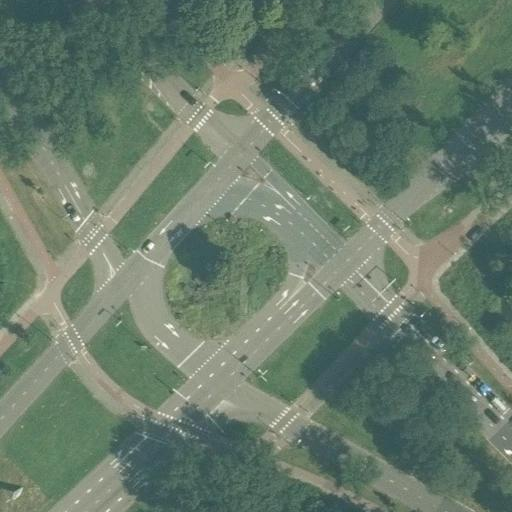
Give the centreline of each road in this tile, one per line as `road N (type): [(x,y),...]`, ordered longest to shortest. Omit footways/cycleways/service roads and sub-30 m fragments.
road 1 (primary): [(215,378),(442,511)]
road 2 (primary): [(343,266),(511,94)]
road 3 (primary): [(511,433),(343,266)]
road 4 (residential): [(0,90),(122,290)]
road 5 (primary): [(383,0),(236,160)]
road 6 (residential): [(236,160),(94,0)]
road 7 (secondary): [(83,511),(215,378)]
road 8 (secondary): [(122,290),(0,422)]
road 9 (primary): [(236,160),(122,290)]
road 10 (secondary): [(215,378),(343,266)]
road 11 (secondary): [(343,266),(236,160)]
road 12 (primary): [(122,290),(169,345),(215,378)]
